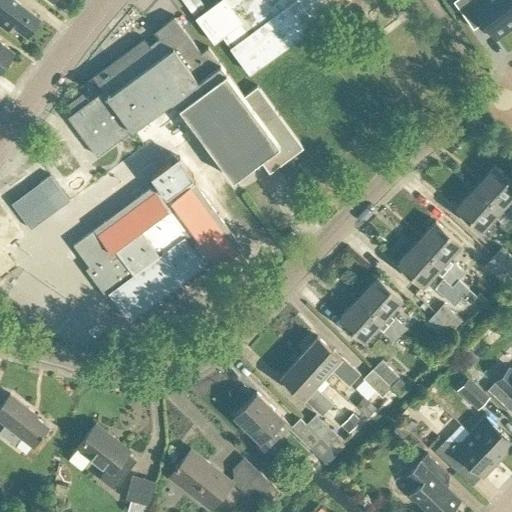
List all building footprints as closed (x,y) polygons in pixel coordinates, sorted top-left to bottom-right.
[(41,16),(19,0),(0,0),(0,24),(7,30),(11,24),(27,35),(41,16)] [(217,0),(195,16),(214,41),(223,35),(231,45),(230,46),(250,72),(346,0),(217,0)] [(493,35),(511,21),(511,11),(503,0),(451,0),(471,26),(481,19),(493,35)] [(511,0),(503,0),(511,11),(511,0)] [(141,49),(137,43),(91,75),(103,92),(68,118),(95,156),(171,102),(179,107),(231,178),(260,159),(269,171),(304,146),(258,84),(244,94),(208,46),(200,52),(175,17),(155,30),(159,36),(141,49)] [(0,69),(14,51),(0,40),(0,69)] [(152,186),(73,243),(89,265),(85,267),(107,298),(110,294),(128,319),(205,262),(203,260),(211,255),(218,265),(243,248),(176,155),(150,174),(156,182),(152,185),(152,186)] [(475,185),(511,218),(511,206),(510,207),(505,203),(511,195),(511,180),(494,164),(475,185)] [(12,198),(30,224),(70,196),(52,170),(12,198)] [(510,230),(511,227),(511,218),(475,185),(456,206),(481,229),(495,213),(500,218),(498,220),(510,230)] [(416,240),(457,278),(464,271),(453,261),(451,262),(446,258),(460,242),(435,219),(416,240)] [(468,288),(457,278),(416,240),(397,261),(423,284),(437,268),(441,273),(440,274),(442,277),(434,286),(453,304),(468,288)] [(492,254),(511,272),(511,270),(511,255),(501,245),(492,254)] [(503,281),(511,272),(492,254),(484,263),(503,281)] [(358,295),(399,333),(405,326),(394,316),(393,317),(388,313),(402,297),(376,274),(358,295)] [(393,340),(399,333),(358,295),(339,316),(364,339),(378,323),(383,328),(382,330),(393,340)] [(435,310),(453,326),(461,317),(443,301),(435,310)] [(445,336),(453,326),(435,310),(427,319),(445,336)] [(299,354),(321,375),(329,366),(348,383),(359,371),(340,353),(339,354),(317,334),(299,354)] [(467,368),(478,358),(468,347),(457,357),(467,368)] [(313,384),(321,375),(299,354),(281,374),(302,394),(302,395),(321,413),(332,401),(313,384)] [(408,384),(381,358),(372,367),(391,385),(399,393),(408,384)] [(511,370),(508,367),(508,366),(487,388),(510,410),(511,407),(511,370)] [(381,394),(391,385),(372,367),(363,376),(381,394)] [(477,408),(489,396),(468,376),(456,388),(477,408)] [(319,436),(305,422),(300,416),(291,425),(256,391),(234,414),(260,439),(271,427),(280,436),(289,427),(309,446),(319,436)] [(42,437),(50,427),(27,409),(28,407),(10,393),(0,405),(0,419),(4,423),(0,428),(0,432),(14,443),(20,435),(33,445),(40,436),(42,437)] [(305,422),(319,436),(328,444),(338,434),(315,412),(305,422)] [(416,423),(405,413),(399,421),(410,431),(416,423)] [(469,431),(499,459),(511,445),(511,439),(485,414),(469,431)] [(136,458),(128,451),(130,448),(96,421),(76,446),(105,469),(99,476),(113,487),(136,458)] [(408,432),(398,423),(388,433),(398,442),(408,432)] [(483,476),(499,459),(469,431),(454,447),(445,439),(435,449),(457,469),(465,459),(483,476)] [(208,467),(188,451),(170,475),(211,507),(232,480),(211,463),(208,467)] [(270,496),(280,485),(244,452),(228,470),(249,489),(255,483),(270,496)] [(449,511),(461,500),(459,500),(441,482),(449,473),(427,452),(406,474),(407,474),(418,484),(409,493),(411,493),(428,509),(424,511),(449,511)] [(134,511),(146,511),(155,480),(132,473),(125,497),(130,498),(127,510),(134,511)] [(330,511),(321,502),(311,511),(330,511)]
